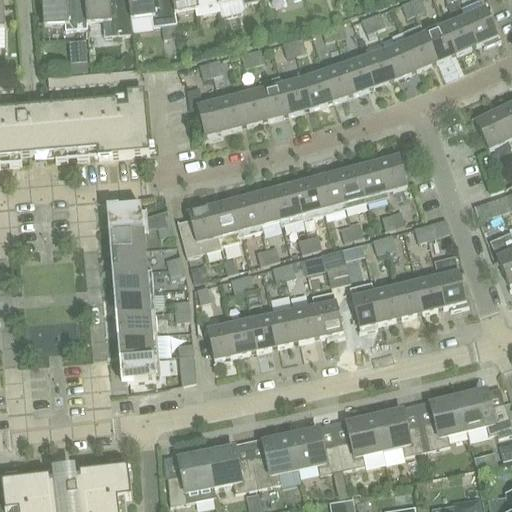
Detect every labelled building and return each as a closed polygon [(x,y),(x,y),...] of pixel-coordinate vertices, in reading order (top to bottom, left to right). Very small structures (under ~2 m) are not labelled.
[(67,3),(67,0),(42,0),(44,29),(69,28),(69,34),(87,33),(87,27),(85,2),(67,3)] [(112,25),(113,41),(134,39),(131,23),(128,0),(110,0),(109,0),(84,0),(85,2),(87,27),(112,25)] [(128,0),(131,23),(156,20),(157,30),(177,28),(175,16),(171,0),(128,0)] [(171,0),(175,16),(195,13),(197,20),(220,16),(216,0),(171,0)] [(216,0),(220,16),(222,22),(242,17),(245,13),(243,8),(263,3),(262,0),(216,0)] [(411,6),(416,19),(426,15),(421,2),(411,6)] [(407,22),(416,19),(411,6),(402,9),(407,22)] [(465,21),(478,50),(482,48),(484,52),(501,44),(501,43),(499,44),(486,12),(465,21)] [(371,21),(376,34),(386,31),(380,18),(371,21)] [(367,38),(376,34),(371,21),(362,25),(367,38)] [(458,59),(478,50),(465,21),(447,29),(445,24),(443,25),(458,59)] [(438,67),(458,59),(443,25),(423,33),(438,67)] [(332,29),(335,43),(345,41),(342,27),(332,29)] [(326,46),(335,43),(332,29),(322,32),(326,46)] [(423,33),(423,34),(421,29),(402,37),(418,76),(438,67),(423,33)] [(397,85),(418,76),(402,37),(393,41),(397,50),(385,55),(397,85)] [(293,46),(297,59),(306,57),(303,43),(293,46)] [(287,62),(297,59),(293,46),(283,48),(287,62)] [(251,56),(255,70),(265,68),(261,54),(251,56)] [(375,92),(397,85),(385,55),(366,62),(364,57),(363,58),(375,92)] [(245,73),(255,70),(251,56),(241,59),(245,73)] [(355,99),(375,92),(363,58),(343,65),(355,99)] [(209,67),(213,81),(223,79),(219,65),(209,67)] [(334,106),(355,99),(343,65),(322,72),(334,106)] [(203,84),(213,81),(209,67),(200,70),(203,84)] [(312,114),(334,106),(322,72),(321,72),(323,77),(303,84),(312,114)] [(48,81),(49,92),(141,85),(140,74),(48,81)] [(290,120),(282,89),(280,79),(259,85),(260,90),(269,125),(290,120)] [(0,94),(13,94),(13,83),(0,83),(0,94)] [(290,120),(312,114),(303,84),(282,89),(290,120)] [(248,130),(269,125),(260,90),(239,95),(248,130)] [(227,136),(248,130),(239,95),(238,95),(239,100),(219,105),(227,136)] [(54,159),(55,159),(56,167),(150,159),(145,97),(128,99),(128,105),(50,112),(54,159)] [(222,137),(227,136),(219,105),(198,111),(206,144),(204,145),(205,146),(223,141),(222,137)] [(511,149),(511,108),(496,116),(511,149)] [(37,161),(54,159),(50,112),(34,113),(30,114),(0,116),(0,171),(22,170),(21,162),(34,161),(37,161)] [(511,149),(496,116),(491,118),(490,115),(472,123),(473,124),(474,124),(489,155),(508,145),(510,150),(511,149)] [(386,197),(387,197),(408,191),(399,158),(401,158),(400,156),(382,161),(383,165),(378,166),(386,197)] [(388,201),(387,197),(386,197),(378,166),(357,172),(366,207),(388,201)] [(345,213),(366,207),(357,172),(336,178),(345,213)] [(324,219),(345,213),(336,178),(315,183),(324,219)] [(304,224),(324,219),(315,183),(294,189),(304,224)] [(501,183),(488,188),(491,198),(504,193),(501,183)] [(281,230),(304,224),(294,189),(273,194),(281,225),(280,225),(281,230)] [(261,231),(262,230),(280,225),(281,225),(273,194),(252,200),(261,231)] [(263,235),(262,230),(261,231),(252,200),(231,206),(241,241),(263,235)] [(497,204),(502,217),(511,214),(507,200),(497,204)] [(492,220),(502,217),(497,204),(488,207),(492,220)] [(243,248),(241,241),(231,206),(211,211),(222,253),(243,248)] [(222,253),(211,211),(206,213),(205,209),(186,214),(186,215),(188,215),(191,224),(178,228),(187,263),(222,253)] [(110,236),(148,233),(147,213),(142,214),(142,210),(108,213),(110,236)] [(392,221),(396,233),(405,230),(402,218),(392,221)] [(166,231),(172,229),(169,220),(163,221),(166,231)] [(386,235),(396,233),(392,221),(383,224),(386,235)] [(425,231),(428,244),(438,241),(434,228),(425,231)] [(172,229),(158,233),(161,243),(175,239),(172,229)] [(351,233),(354,244),(364,242),(360,230),(351,233)] [(419,247),(428,244),(425,231),(415,233),(419,247)] [(112,257),(145,254),(144,235),(149,235),(148,233),(110,236),(112,257)] [(344,247),(354,244),(351,233),(341,236),(344,247)] [(383,242),(387,256),(397,253),(393,240),(383,242)] [(309,245),(312,256),(322,253),(319,242),(309,245)] [(377,259),(387,256),(383,242),(373,245),(377,259)] [(303,259),(312,256),(309,245),(299,247),(303,259)] [(511,250),(505,253),(507,258),(497,262),(510,291),(511,293),(509,294),(510,295),(511,294),(511,250)] [(114,279),(152,276),(152,273),(147,274),(145,254),(112,257),(114,279)] [(267,256),(271,268),(280,265),(277,254),(267,256)] [(352,289),(346,267),(342,254),(333,256),(343,292),(352,289)] [(261,271),(271,268),(267,256),(258,259),(261,271)] [(333,294),(343,292),(333,256),(323,259),(333,294)] [(170,275),(183,271),(181,261),(167,265),(170,275)] [(434,266),(436,277),(445,312),(450,311),(451,315),(470,311),(469,309),(468,310),(456,261),(434,266)] [(226,268),(229,280),(239,277),(235,265),(226,268)] [(283,271),(286,284),(296,282),(292,268),(283,271)] [(206,269),(191,273),(193,281),(194,289),(197,288),(210,285),(206,269)] [(183,271),(170,275),(172,284),(186,281),(183,271)] [(277,287),(286,284),(283,271),(273,273),(277,287)] [(116,300),(154,297),(152,276),(114,279),(116,300)] [(424,318),(445,312),(436,277),(415,282),(424,318)] [(241,282),(245,296),(255,293),(251,280),(241,282)] [(235,299),(245,296),(241,282),(231,285),(235,299)] [(403,323),(424,318),(415,282),(394,287),(403,323)] [(382,328),(373,292),(372,287),(350,293),(360,333),(360,336),(359,336),(359,337),(378,333),(377,329),(382,328)] [(382,328),(403,323),(394,287),(373,292),(382,328)] [(201,308),(211,306),(207,292),(197,295),(201,308)] [(118,322),(156,319),(154,297),(116,300),(118,322)] [(344,340),(337,307),(334,297),(312,302),(313,306),(321,342),(326,341),(327,345),(346,341),(346,340),(344,340)] [(176,317),(190,315),(189,305),(175,307),(176,317)] [(300,347),(321,342),(313,306),(292,311),(300,347)] [(279,351),(300,347),(292,311),(271,316),(279,351)] [(190,315),(176,317),(177,327),(191,326),(190,315)] [(258,356),(279,351),(271,316),(250,320),(258,356)] [(119,343),(157,340),(156,319),(118,322),(119,343)] [(237,361),(258,356),(250,320),(229,325),(237,361)] [(232,362),(237,361),(229,325),(227,325),(228,330),(208,334),(215,368),(213,368),(214,370),(233,366),(232,362)] [(121,365),(159,362),(157,340),(119,343),(121,365)] [(180,360),(194,359),(193,349),(179,350),(180,360)] [(194,359),(180,360),(181,370),(195,369),(194,359)] [(121,365),(123,387),(156,385),(156,381),(161,381),(159,362),(121,365)] [(459,402),(467,435),(486,430),(489,441),(497,439),(498,443),(511,439),(511,429),(504,408),(491,411),(487,395),(459,402)] [(448,440),(467,435),(459,402),(431,409),(435,425),(421,428),(427,455),(450,450),(448,440)] [(421,428),(407,432),(403,416),(375,422),(383,455),(402,451),(404,461),(427,455),(421,428)] [(363,460),(383,455),(375,422),(347,429),(351,445),(337,448),(343,475),(366,470),(363,460)] [(337,448),(323,451),(320,435),(291,441),(298,474),(318,470),(320,480),(343,475),(337,448)] [(279,478),(298,474),(291,441),(263,447),(266,463),(252,466),(258,493),(281,488),(279,478)] [(511,463),(511,448),(499,452),(503,466),(511,463)] [(252,466),(239,469),(235,453),(207,459),(214,492),(233,488),(235,498),(258,493),(252,466)] [(216,502),(214,492),(207,459),(179,464),(182,480),(168,483),(170,511),(216,502)] [(58,476),(59,484),(51,485),(50,481),(2,486),(4,511),(126,511),(125,502),(131,502),(128,472),(80,477),(80,481),(70,482),(69,475),(58,476)] [(347,494),(338,496),(339,502),(349,500),(347,494)] [(413,494),(397,496),(399,508),(414,506),(413,494)]
